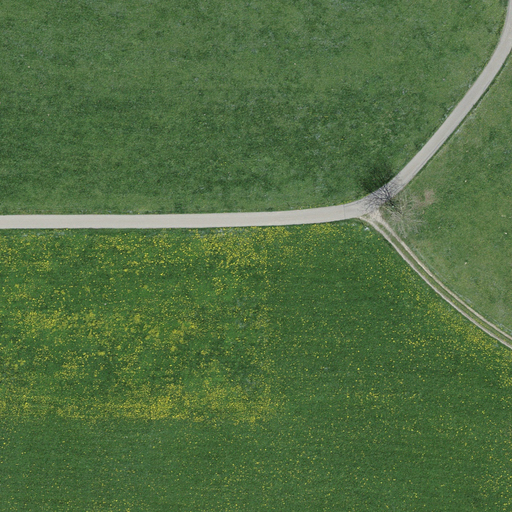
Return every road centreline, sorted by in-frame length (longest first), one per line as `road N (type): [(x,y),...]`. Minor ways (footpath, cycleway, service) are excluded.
road 1 (unclassified): [(0,222),(359,209),(400,182),(466,107),(511,27)]
road 2 (track): [(359,209),(468,313),(511,341)]
